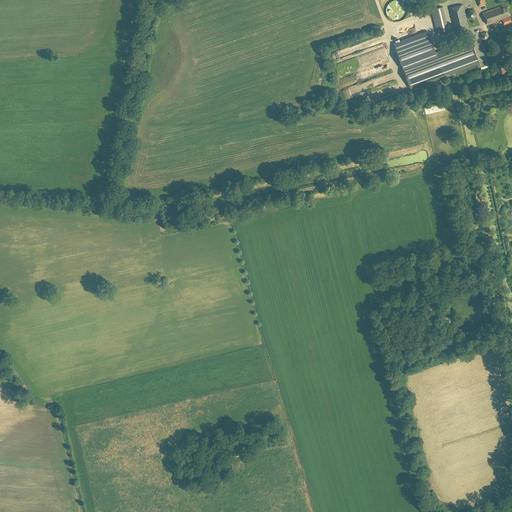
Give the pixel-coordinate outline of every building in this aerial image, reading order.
[(387,8),(386,10),(387,13),(388,16),(389,18),(392,20),(394,21),(397,21),(400,21),(402,20),(405,18),(406,16),(407,13),(408,10),(407,8),(406,5),(405,3),(402,1),(400,0),(399,0),(394,0),(392,1),(389,3),(388,5),(387,8)] [(449,8),(456,33),(470,30),(463,4),(449,8)] [(511,21),(511,20),(510,16),(506,4),(483,12),(488,24),(502,19),(504,25),(511,21)] [(443,6),(431,9),(437,33),(449,30),(443,6)] [(473,6),(466,9),(469,17),(476,14),(473,6)] [(428,31),(394,43),(411,86),(479,61),(471,40),(436,53),(428,31)] [(486,40),(490,36),(487,31),(482,33),(481,38),(486,40)] [(499,62),(507,60),(505,48),(496,50),(496,51),(494,52),(496,63),(499,62)] [(497,65),(499,76),(507,74),(505,63),(497,65)]
